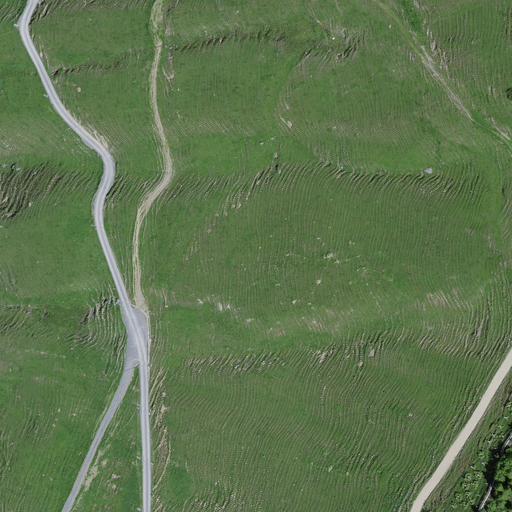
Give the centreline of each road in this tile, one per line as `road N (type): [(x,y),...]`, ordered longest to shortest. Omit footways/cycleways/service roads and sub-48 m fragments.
road 1 (track): [(34,0),(25,35),(51,93),(108,161),(98,214),(145,359),(149,511)]
road 2 (track): [(71,511),(137,346)]
road 3 (track): [(511,360),(418,511)]
